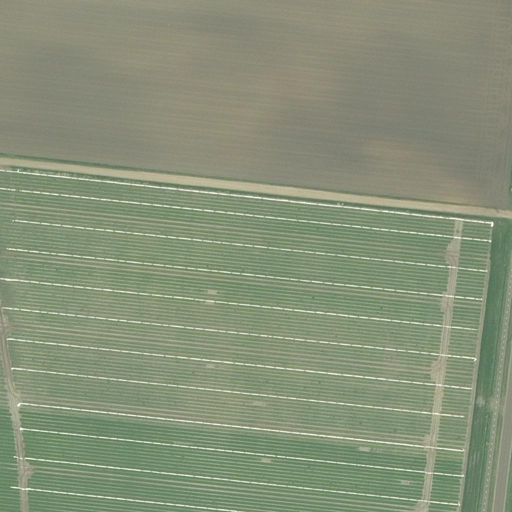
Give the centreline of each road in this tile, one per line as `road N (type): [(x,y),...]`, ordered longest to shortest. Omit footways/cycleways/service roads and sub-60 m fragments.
road 1 (track): [(0,163),(511,217)]
road 2 (tertiary): [(497,511),(511,390)]
